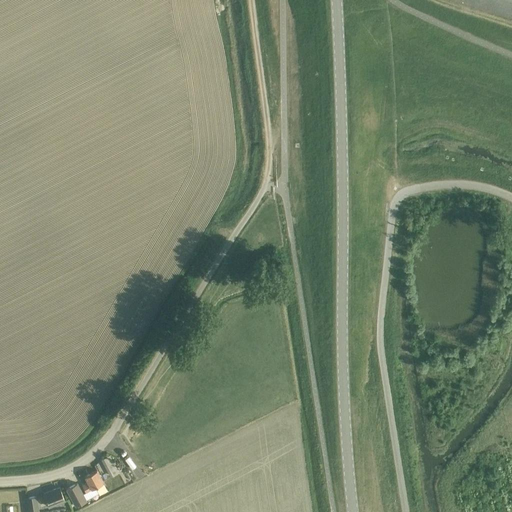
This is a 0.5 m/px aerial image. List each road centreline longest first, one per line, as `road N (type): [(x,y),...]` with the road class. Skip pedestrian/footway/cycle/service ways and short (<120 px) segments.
road 1 (tertiary): [(335,0),(353,511)]
road 2 (unclassified): [(0,483),(57,477),(94,460),(261,192),(283,186)]
road 3 (unclassified): [(405,511),(379,334),(394,204),(408,191),(460,184),(511,198)]
road 4 (unknown): [(372,202),(354,55),(361,0)]
road 5 (track): [(265,188),(268,140),(250,0)]
